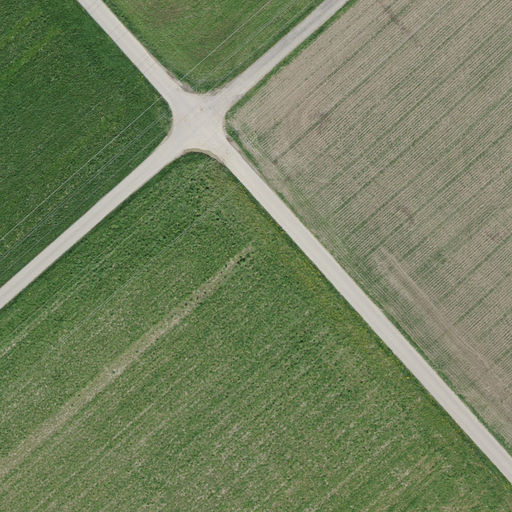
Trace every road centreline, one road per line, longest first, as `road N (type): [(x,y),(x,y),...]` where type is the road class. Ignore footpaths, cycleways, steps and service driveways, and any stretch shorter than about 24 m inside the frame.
road 1 (track): [(196,122),(511,473)]
road 2 (track): [(196,122),(0,296)]
road 3 (track): [(196,122),(334,0)]
road 4 (track): [(86,0),(196,122)]
